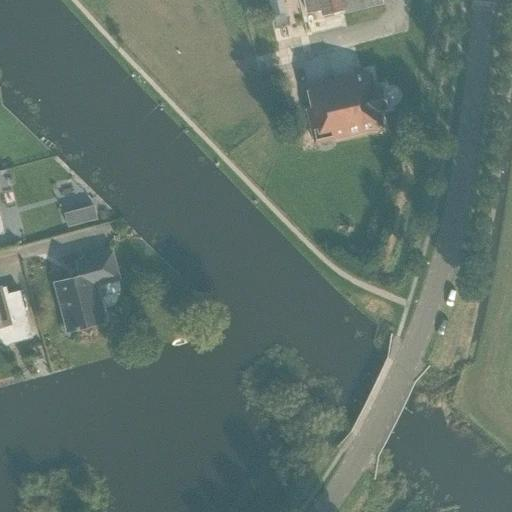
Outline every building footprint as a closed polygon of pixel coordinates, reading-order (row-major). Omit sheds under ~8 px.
[(303,0),(306,13),(321,9),(323,15),(342,10),(343,12),(383,2),(382,0),(303,0)] [(373,87),(369,69),(306,83),(311,106),(306,107),(314,142),(383,127),(379,109),(388,107),(383,85),(373,87)] [(94,285),(117,278),(110,252),(74,262),(77,275),(53,282),(64,321),(74,327),(75,331),(79,330),(78,329),(87,334),(97,317),(97,318),(101,311),(94,285)] [(2,295),(0,285),(0,341),(6,344),(31,338),(19,291),(2,295)] [(41,352),(24,354),(26,372),(43,370),(41,352)]
